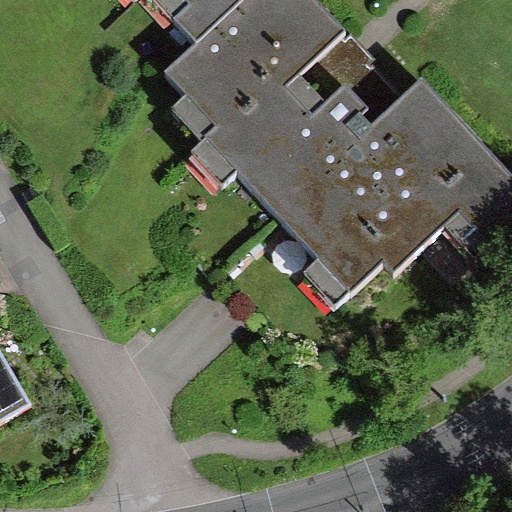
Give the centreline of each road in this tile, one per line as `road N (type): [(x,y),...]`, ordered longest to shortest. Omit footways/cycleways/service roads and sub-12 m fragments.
road 1 (residential): [(149,511),(119,398),(0,218)]
road 2 (residential): [(511,427),(452,468),(338,511)]
